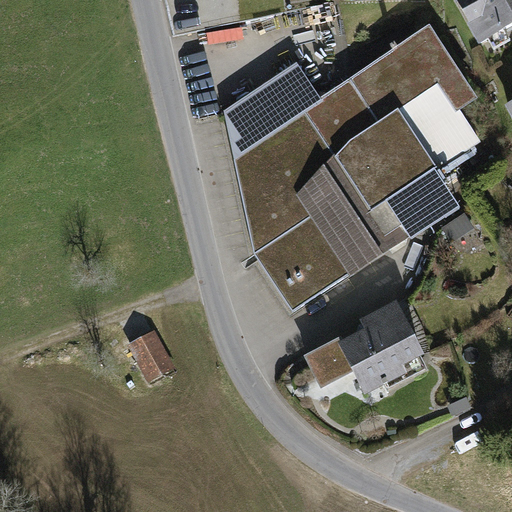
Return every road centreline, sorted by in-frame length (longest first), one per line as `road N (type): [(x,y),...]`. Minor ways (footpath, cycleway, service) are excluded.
road 1 (tertiary): [(428,511),(362,482),(281,426),(247,376),(213,283),(147,0)]
road 2 (track): [(213,283),(0,356)]
